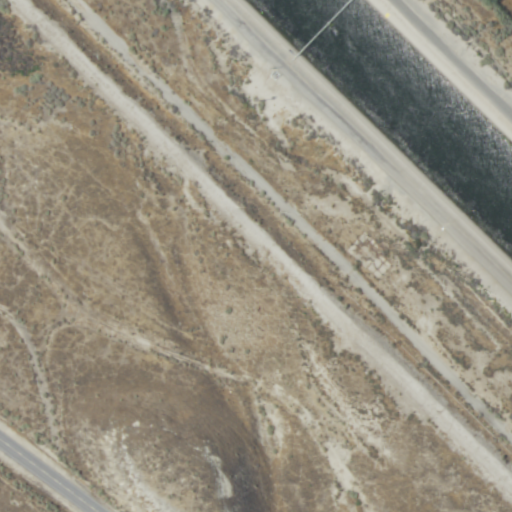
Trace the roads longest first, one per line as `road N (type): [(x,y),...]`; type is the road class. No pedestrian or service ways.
road 1 (residential): [(18,0),(511,491)]
road 2 (residential): [(72,0),(511,438)]
road 3 (tertiary): [(102,511),(0,437)]
